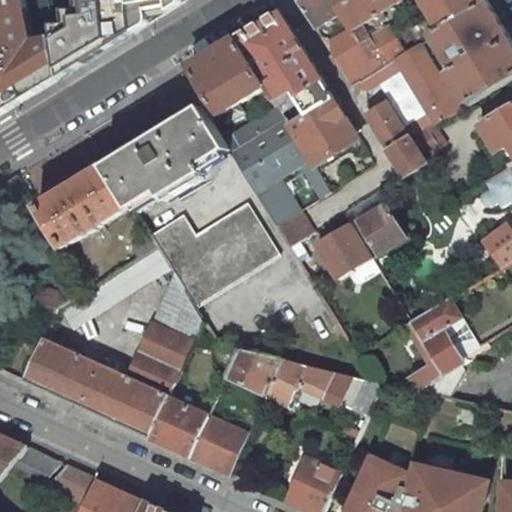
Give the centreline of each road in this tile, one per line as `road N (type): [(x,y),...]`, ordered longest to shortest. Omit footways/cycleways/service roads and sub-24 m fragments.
road 1 (secondary): [(0,147),(240,0)]
road 2 (residential): [(292,0),(387,165),(317,215)]
road 3 (residential): [(238,511),(0,400)]
